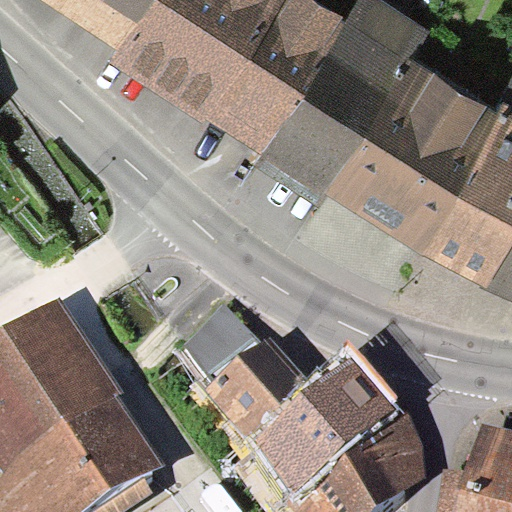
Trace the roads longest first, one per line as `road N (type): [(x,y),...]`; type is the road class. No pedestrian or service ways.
road 1 (secondary): [(454,359),(364,332),(294,296),(229,251),(0,46)]
road 2 (residential): [(454,359),(428,511)]
